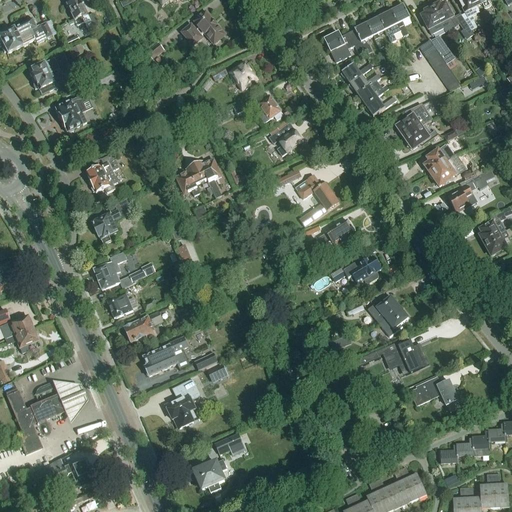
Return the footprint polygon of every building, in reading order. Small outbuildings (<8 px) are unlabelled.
[(127,0),(121,3),(120,3),(123,9),(132,5),(129,0),(127,0)] [(461,17),(469,29),(472,33),(478,30),(473,22),(475,20),(474,17),(480,14),(477,8),(473,0),(457,0),(465,15),(461,17)] [(473,0),(477,8),(482,5),(484,9),(486,9),(490,7),(491,6),(489,2),(488,0),(473,0)] [(78,4),(77,1),(66,6),(74,22),(82,19),(85,25),(89,33),(94,30),(90,23),(80,3),(78,4)] [(469,29),(461,17),(456,20),(455,18),(451,11),(449,11),(445,3),(432,10),(440,25),(447,21),(453,31),(460,27),(464,33),(469,29)] [(404,7),(391,13),(401,33),(404,38),(408,36),(402,23),(410,19),(404,7)] [(434,28),(440,25),(432,10),(421,16),(429,32),(435,30),(434,28)] [(480,14),(486,25),(492,22),(486,11),(480,14)] [(511,23),(504,11),(498,15),(506,27),(511,23)] [(385,32),(391,45),(396,43),(393,37),(401,33),(391,13),(379,19),(385,31),(385,32)] [(224,37),(206,16),(197,24),(200,28),(199,29),(200,30),(196,34),(191,27),(182,35),(192,47),(201,40),(200,38),(204,35),(205,37),(207,36),(215,45),(224,37)] [(377,35),(385,32),(385,31),(379,19),(367,25),(373,38),(380,51),(384,48),(377,35)] [(52,36),(46,24),(36,29),(32,21),(0,36),(0,40),(4,47),(2,50),(4,54),(7,55),(8,56),(22,48),(24,49),(27,48),(28,46),(29,45),(31,49),(47,41),(46,39),(52,36)] [(58,35),(51,22),(46,24),(53,38),(58,35)] [(354,32),(361,44),(366,55),(367,57),(373,54),(369,46),(368,47),(365,41),(373,38),(367,25),(354,32)] [(359,58),(366,55),(361,44),(354,32),(340,39),(338,34),(324,41),(336,64),(351,57),(348,51),(354,48),(359,58)] [(430,42),(433,46),(436,51),(439,56),(443,61),(447,66),(455,61),(439,37),(430,41),(430,42)] [(68,49),(71,48),(78,44),(80,43),(77,38),(65,43),(68,49)] [(158,45),(146,55),(152,62),(164,52),(158,45)] [(84,55),(80,47),(80,46),(68,52),(73,61),(84,55)] [(422,53),(426,58),(436,51),(433,46),(422,53)] [(426,58),(429,63),(439,56),(436,51),(426,58)] [(429,63),(433,68),(443,61),(439,56),(429,63)] [(54,81),(52,77),(50,77),(50,76),(59,72),(54,61),(46,65),(46,64),(28,73),(34,85),(34,86),(33,87),(35,91),(37,92),(38,92),(38,93),(48,88),(50,93),(57,90),(53,82),(54,81)] [(433,68),(436,74),(447,66),(443,61),(433,68)] [(343,74),(351,86),(362,78),(373,70),(370,65),(359,73),(354,66),(343,74)] [(128,66),(116,72),(122,83),(134,77),(128,66)] [(258,81),(253,74),(254,73),(253,70),(250,68),(248,69),(246,66),(232,76),(234,78),(234,82),(237,83),(243,92),(245,91),(246,92),(251,89),(250,88),(257,83),(256,82),(258,81)] [(436,74),(440,79),(450,71),(447,66),(436,74)] [(223,69),(210,77),(215,84),(228,76),(223,69)] [(480,69),(475,73),(480,79),(486,75),(480,69)] [(440,79),(443,84),(454,76),(450,71),(440,79)] [(443,84),(447,89),(457,82),(454,76),(443,84)] [(351,86),(359,97),(370,89),(381,81),(378,77),(367,85),(362,78),(351,86)] [(483,79),(469,86),(472,92),(486,85),(483,79)] [(462,88),(457,82),(447,89),(450,94),(462,88)] [(359,97),(366,108),(378,100),(389,92),(386,88),(375,96),(370,89),(359,97)] [(67,134),(68,134),(70,135),(73,133),(74,131),(87,125),(82,115),(85,114),(81,107),(89,103),(86,96),(56,110),(67,134)] [(253,98),(233,109),(237,116),(258,105),(253,98)] [(260,106),(264,112),(259,116),(266,126),(276,119),(278,122),(284,117),(282,114),(271,98),(260,106)] [(383,107),(378,100),(366,108),(375,119),(397,103),(394,99),(383,107)] [(123,104),(126,110),(134,106),(132,100),(123,104)] [(411,119),(397,129),(398,130),(397,132),(400,135),(402,135),(405,140),(425,126),(432,121),(421,106),(407,113),(411,119)] [(406,141),(405,143),(408,146),(409,146),(413,151),(420,146),(422,148),(434,140),(438,137),(435,132),(431,135),(425,126),(405,140),(406,141)] [(455,133),(444,138),(447,144),(458,139),(466,135),(463,129),(456,133),(455,133)] [(270,135),(272,138),(279,133),(277,130),(270,135)] [(284,148),(280,150),(285,157),(289,155),(304,144),(296,132),(286,140),(281,133),(271,140),(275,146),(280,142),(284,148)] [(430,175),(446,164),(441,156),(448,151),(445,147),(427,160),(430,164),(425,168),(430,175)] [(105,166),(88,175),(98,195),(106,191),(108,195),(116,191),(114,187),(119,184),(113,172),(119,169),(115,162),(112,156),(102,161),(105,166)] [(204,164),(201,166),(209,182),(218,200),(223,198),(215,182),(223,178),(214,162),(206,167),(204,164)] [(446,164),(430,175),(429,178),(431,181),(434,181),(440,188),(462,172),(460,168),(453,173),(446,164)] [(197,188),(209,182),(201,166),(188,172),(189,175),(191,174),(197,188)] [(457,195),(448,200),(456,215),(476,204),(470,193),(478,189),(480,192),(488,187),(486,184),(495,180),(491,171),(483,176),(472,181),(474,184),(456,193),(457,195)] [(475,171),(463,177),(465,183),(478,177),(475,171)] [(237,179),(235,173),(231,175),(236,187),(247,183),(245,177),(239,180),(239,178),(237,179)] [(197,191),(199,190),(197,188),(191,174),(189,175),(178,180),(187,196),(191,194),(194,200),(199,197),(197,191)] [(288,177),(281,181),(284,187),(291,184),(288,177)] [(321,188),(313,177),(306,183),(295,190),(298,193),(297,194),(302,201),(313,194),(322,206),(308,216),(300,222),(305,229),(313,223),(339,205),(325,185),(321,188)] [(104,247),(113,243),(111,237),(120,233),(115,222),(131,214),(126,202),(116,207),(118,212),(93,224),(104,247)] [(204,208),(194,213),(198,221),(208,216),(204,208)] [(496,222),(480,231),(483,235),(480,237),(485,245),(501,236),(506,233),(500,222),(506,219),(506,218),(511,215),(511,212),(511,210),(493,218),(496,222)] [(356,236),(347,222),(318,239),(323,246),(330,242),(334,249),(356,236)] [(318,226),(303,232),(306,238),(321,232),(318,226)] [(501,236),(485,245),(492,258),(507,249),(507,248),(511,246),(507,240),(511,236),(511,231),(511,230),(506,233),(501,236)] [(193,269),(184,246),(176,249),(186,272),(193,269)] [(111,260),(112,264),(94,271),(103,292),(121,284),(117,275),(121,273),(118,265),(127,262),(124,254),(111,260)] [(356,269),(354,267),(344,273),(341,269),(330,276),(336,284),(346,277),(348,281),(350,280),(354,288),(364,282),(365,285),(369,286),(378,281),(379,277),(377,274),(381,272),(373,259),(356,269)] [(141,271),(128,277),(132,285),(146,278),(155,273),(150,264),(140,269),(141,271)] [(0,272),(0,291),(15,285),(8,269),(0,272)] [(312,275),(316,283),(324,279),(319,271),(312,275)] [(136,285),(127,289),(130,295),(138,291),(138,290),(142,288),(140,284),(136,286),(136,285)] [(267,300),(264,295),(250,302),(255,313),(259,311),(256,305),(267,300)] [(134,313),(133,311),(138,309),(134,300),(129,302),(127,296),(108,304),(115,321),(134,313)] [(382,323),(385,321),(400,309),(391,298),(376,310),(374,307),(368,312),(379,326),(382,323)] [(145,313),(156,308),(153,301),(141,306),(145,313)] [(327,304),(319,306),(321,313),(329,311),(327,304)] [(348,314),(349,317),(364,311),(362,307),(361,305),(346,311),(348,314)] [(382,323),(393,337),(403,330),(400,326),(408,320),(400,309),(385,321),(382,323)] [(0,325),(10,322),(6,311),(0,312),(0,325)] [(194,319),(190,311),(184,314),(188,322),(194,319)] [(159,313),(125,329),(132,344),(147,338),(148,341),(157,337),(153,329),(164,324),(159,313)] [(0,328),(0,329),(5,341),(33,330),(31,325),(27,317),(0,328)] [(33,330),(5,341),(8,347),(17,343),(19,349),(38,342),(33,330)] [(149,378),(164,372),(174,367),(177,366),(180,371),(190,367),(183,351),(189,348),(185,338),(170,345),(171,347),(144,359),(148,367),(145,369),(149,378)] [(348,338),(330,345),(333,353),(351,346),(348,338)] [(403,341),(382,351),(390,369),(399,365),(404,377),(409,375),(409,376),(422,370),(429,367),(420,345),(413,348),(411,343),(405,346),(403,341)] [(380,351),(365,358),(368,364),(383,358),(380,351)] [(213,355),(194,364),(198,373),(217,364),(213,355)] [(4,386),(11,383),(9,378),(11,377),(5,363),(0,364),(0,381),(0,383),(2,382),(4,386)] [(223,369),(217,372),(221,380),(227,377),(223,369)] [(417,409),(442,397),(444,402),(445,401),(451,414),(458,410),(456,407),(462,404),(455,387),(452,389),(450,384),(442,388),(438,380),(410,393),(417,409)] [(188,397),(166,408),(171,418),(172,417),(179,431),(194,424),(189,414),(195,411),(191,402),(200,398),(193,382),(183,387),(188,397)] [(50,386),(55,399),(57,405),(61,414),(68,432),(87,406),(79,389),(50,386)] [(25,410),(18,393),(7,397),(24,439),(19,441),(26,457),(42,450),(33,428),(43,424),(56,418),(55,416),(61,414),(61,413),(58,405),(57,405),(55,399),(50,402),(49,400),(35,406),(25,410)] [(511,424),(503,425),(504,426),(504,437),(511,436),(511,424)] [(505,443),(504,437),(504,426),(500,426),(500,432),(488,432),(488,433),(488,444),(505,443)] [(473,458),(489,458),(489,456),(489,450),(488,444),(488,433),(485,433),(485,438),(472,439),(472,440),(472,450),(473,457),(473,458)] [(238,435),(224,442),(214,446),(220,458),(243,447),(238,435)] [(473,457),(472,450),(472,440),(469,441),(469,446),(456,446),(456,448),(457,458),(473,457)] [(457,464),(457,458),(456,448),(453,448),(453,453),(440,454),(441,465),(457,464)] [(93,468),(90,467),(89,466),(88,466),(85,459),(52,473),(55,481),(72,474),(76,484),(77,483),(80,489),(93,483),(90,478),(94,476),(93,475),(95,472),(93,468)] [(222,462),(195,474),(203,492),(210,490),(212,495),(222,491),(220,485),(226,483),(222,473),(226,471),(222,462)] [(57,464),(38,473),(40,478),(60,469),(57,464)] [(410,476),(406,469),(394,475),(398,482),(410,476)] [(418,476),(392,488),(402,509),(427,497),(418,476)] [(373,493),(384,488),(381,481),(369,487),(373,493)] [(479,488),(480,500),(481,500),(481,511),(509,510),(507,486),(479,488)] [(367,499),(369,503),(373,511),(395,511),(402,509),(392,488),(367,499)] [(460,490),(460,498),(473,497),(473,490),(460,490)] [(346,501),(348,507),(360,502),(357,495),(346,501)] [(453,502),(453,511),(481,511),(481,500),(480,500),(453,502)] [(373,511),(369,503),(348,511),(373,511)]
